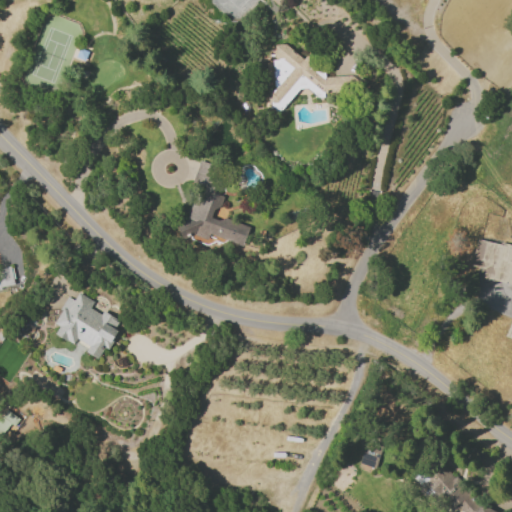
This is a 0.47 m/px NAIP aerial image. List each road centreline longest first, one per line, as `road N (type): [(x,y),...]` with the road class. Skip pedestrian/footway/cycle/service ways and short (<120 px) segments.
road 1 (residential): [(511,440),(419,368),(346,327),(265,324),(184,299),(141,273),(0,134)]
road 2 (residential): [(346,327),(361,266),(462,123)]
